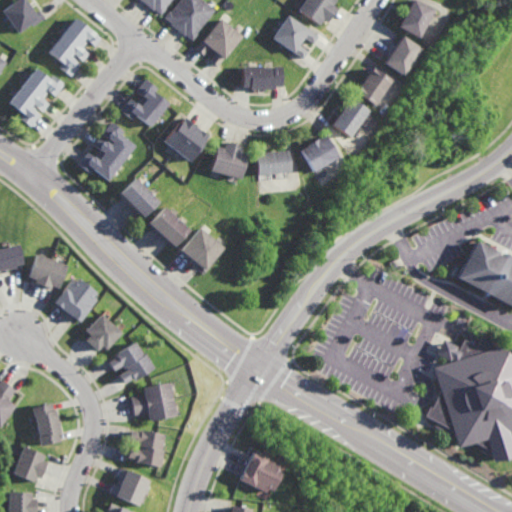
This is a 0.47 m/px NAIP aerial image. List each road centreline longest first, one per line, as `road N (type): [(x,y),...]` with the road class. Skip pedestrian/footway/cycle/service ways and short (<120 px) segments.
road 1 (residential): [(221,106),(88,0),(369,13),(299,108),(256,120),(221,106)]
road 2 (residential): [(262,371),(353,247),(511,146)]
road 3 (residential): [(262,371),(164,298),(0,154)]
road 4 (residential): [(493,511),(262,371)]
road 5 (residential): [(22,338),(92,403),(93,442),(70,511)]
road 6 (residential): [(30,175),(139,42)]
road 7 (residential): [(188,511),(220,431),(262,371)]
